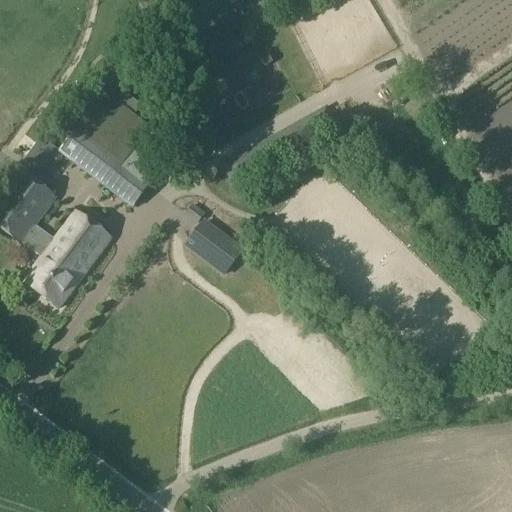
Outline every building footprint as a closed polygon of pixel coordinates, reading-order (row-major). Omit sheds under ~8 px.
[(136,148),(149,127),(135,117),(141,109),(121,94),(116,102),(106,95),(57,155),(131,210),(162,169),(136,148)] [(219,167),(231,190),(337,131),(324,107),(219,167)] [(150,152),(174,150),(171,131),(148,135),(150,152)] [(40,176),(57,155),(58,154),(40,140),(23,163),(40,176)] [(35,228),(56,199),(18,173),(0,197),(0,233),(20,248),(21,246),(41,260),(23,285),(57,310),(109,241),(74,215),(54,242),(35,228)] [(196,224),(202,216),(191,208),(185,216),(196,224)] [(122,241),(137,217),(124,209),(109,232),(122,241)] [(240,254),(202,225),(185,247),(223,276),(240,254)]
